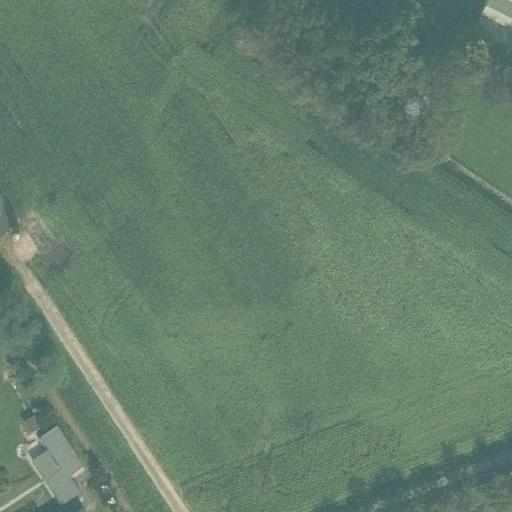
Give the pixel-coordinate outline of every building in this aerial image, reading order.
[(511,0),(484,0),(468,34),(511,56),(511,0)] [(0,227),(16,217),(0,192),(0,227)] [(34,418),(25,424),(31,434),(41,428),(34,418)] [(57,437),(42,447),(40,444),(38,445),(60,477),(46,486),(63,511),(72,511),(71,509),(81,502),(68,483),(82,473),(56,433),(55,434),(57,437)] [(0,509),(0,511),(35,511),(28,496),(0,509)]
